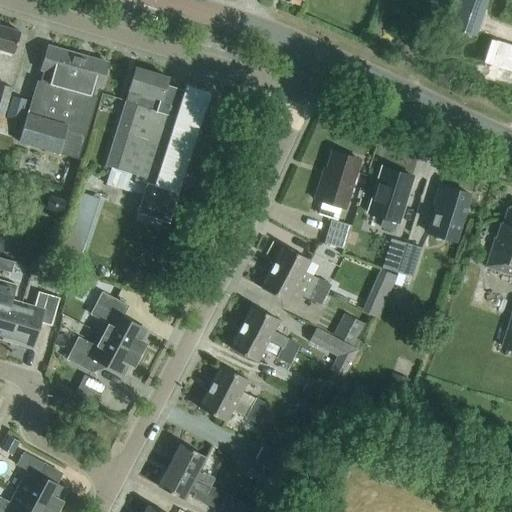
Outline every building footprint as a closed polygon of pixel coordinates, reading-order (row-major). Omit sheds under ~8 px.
[(461,0),(454,21),(476,29),(486,0),(461,0)] [(0,49),(12,53),(19,32),(0,26),(0,49)] [(78,159),(106,63),(48,46),(27,114),(26,114),(18,142),(78,159)] [(183,90),(165,85),(167,77),(135,68),(104,165),(110,167),(105,184),(130,192),(133,183),(144,186),(136,213),(168,223),(203,112),(204,112),(210,91),(185,84),(183,90)] [(6,118),(7,116),(4,115),(12,88),(0,84),(0,133),(7,136),(12,120),(6,118)] [(6,118),(12,120),(20,122),(27,100),(12,96),(7,116),(6,118)] [(343,208),(359,160),(332,152),(324,177),(321,176),(314,199),(343,208)] [(398,222),(412,176),(381,167),(367,213),(398,222)] [(99,191),(102,173),(86,170),(83,188),(99,191)] [(454,241),(458,227),(468,194),(439,185),(432,207),(435,208),(432,218),(432,219),(428,233),(454,241)] [(83,255),(101,196),(80,189),(61,248),(83,255)] [(62,212),(64,202),(48,197),(45,207),(62,212)] [(511,208),(507,207),(502,224),(500,223),(495,239),(494,239),(485,267),(511,275),(511,208)] [(343,249),(350,225),(331,219),(323,242),(343,249)] [(396,272),(405,243),(390,238),(381,268),(396,272)] [(405,243),(396,272),(412,277),(421,248),(405,243)] [(324,295),(329,284),(303,271),(309,260),(282,246),(271,267),(324,295)] [(347,272),(353,260),(328,250),(323,262),(347,272)] [(319,304),(324,295),(271,267),(260,288),(287,302),(293,291),(319,304)] [(394,275),(382,270),(372,294),(384,299),(394,275)] [(21,303),(9,299),(14,283),(0,279),(0,339),(10,342),(21,303)] [(21,303),(10,342),(31,349),(39,322),(50,326),(59,298),(37,291),(33,306),(21,303)] [(98,333),(138,354),(144,343),(141,341),(147,330),(129,321),(130,321),(121,317),(127,306),(101,292),(90,314),(104,321),(98,333)] [(240,327),(294,355),(300,345),(273,330),(278,320),(251,306),(240,327)] [(511,351),(511,309),(500,347),(511,351)] [(353,346),(364,324),(343,313),(332,335),(353,346)] [(304,360),(294,355),(240,327),(229,348),(256,362),(263,349),(276,356),(276,357),(288,364),(287,367),(297,373),(299,369),(302,371),(304,367),(301,365),(304,360)] [(308,342),(348,363),(355,349),(315,328),(308,342)] [(133,365),(138,354),(98,333),(92,345),(77,337),(66,359),(92,372),(98,362),(106,366),(123,375),(129,364),(133,365)] [(209,387),(263,415),(269,404),(255,397),(255,398),(241,391),(247,380),(220,366),(209,387)] [(76,391),(99,401),(107,383),(84,373),(76,391)] [(330,407),(337,392),(309,378),(301,392),(330,407)] [(360,409),(368,388),(355,383),(346,404),(360,409)] [(259,425),(263,415),(209,387),(198,408),(225,422),(231,410),(245,417),(244,418),(259,425)] [(326,429),(332,418),(323,413),(325,410),(300,397),(292,412),(317,425),(318,425),(326,429)] [(7,434),(3,449),(15,453),(20,438),(7,434)] [(209,486),(210,485),(213,478),(202,472),(201,474),(197,472),(205,457),(179,443),(168,465),(209,486)] [(276,470),(283,458),(261,446),(254,458),(276,470)] [(15,491),(54,511),(55,511),(61,501),(57,500),(63,489),(46,480),(46,479),(38,475),(44,464),(23,453),(16,465),(26,470),(15,491)] [(280,490),(286,479),(279,475),(279,474),(253,461),(247,473),(273,487),(280,490)] [(226,494),(210,485),(209,486),(168,465),(157,486),(182,499),(187,490),(194,493),(192,497),(218,510),(226,494)] [(54,511),(15,491),(9,503),(0,498),(0,511),(54,511)] [(253,511),(230,499),(225,509),(223,508),(221,511),(253,511)]
